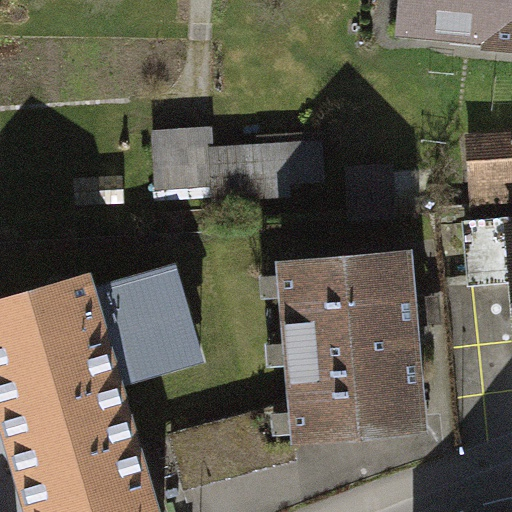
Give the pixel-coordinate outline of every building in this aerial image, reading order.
[(511,0),(406,0),(403,34),(511,44),(511,0)] [(223,138),(222,120),(159,124),(163,198),(297,191),(296,179),(330,177),(328,132),(223,138)] [(511,135),(467,138),(470,212),(511,209),(511,135)] [(418,416),(404,239),(263,249),(277,427),(418,416)] [(203,511),(120,249),(0,286),(0,363),(46,511),(203,511)]
